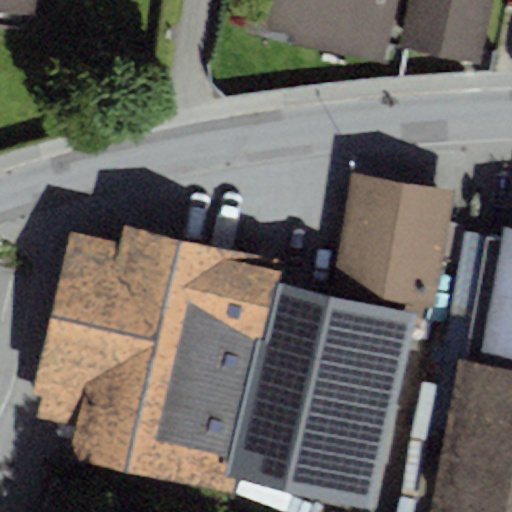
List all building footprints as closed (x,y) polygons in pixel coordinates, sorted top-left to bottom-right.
[(0,0),(0,12),(34,16),(35,0),(0,0)] [(395,0),(268,0),(260,41),(383,65),(395,0)] [(492,0),(405,0),(396,46),(479,63),(492,0)] [(453,192),(349,173),(330,293),(415,312),(416,306),(433,309),(453,192)] [(285,260),(121,223),(117,241),(68,230),(30,394),(41,397),(37,416),(78,425),(70,458),(230,494),(234,475),(371,506),(415,312),(330,293),(280,282),(285,260)] [(511,230),(490,227),(466,360),(511,368),(511,230)] [(511,511),(511,368),(466,360),(461,359),(434,511),(511,511)]
